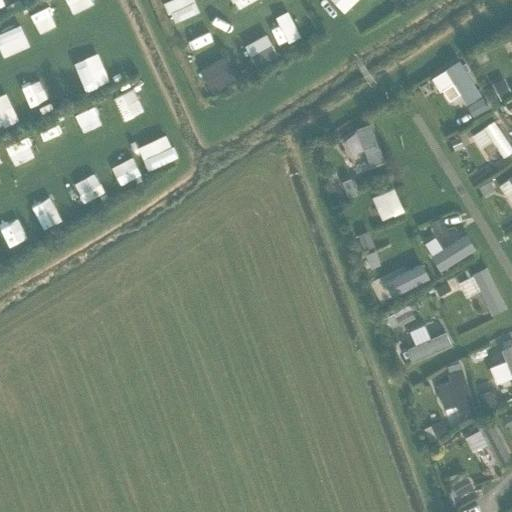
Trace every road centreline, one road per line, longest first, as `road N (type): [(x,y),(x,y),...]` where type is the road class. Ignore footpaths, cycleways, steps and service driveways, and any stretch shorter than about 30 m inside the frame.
road 1 (track): [(0,201),(162,110)]
road 2 (track): [(0,76),(119,22)]
